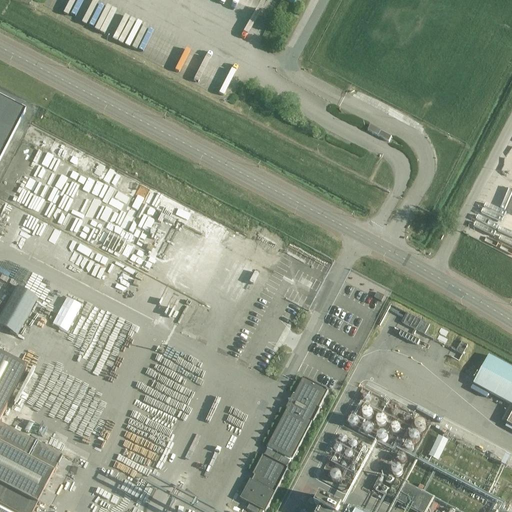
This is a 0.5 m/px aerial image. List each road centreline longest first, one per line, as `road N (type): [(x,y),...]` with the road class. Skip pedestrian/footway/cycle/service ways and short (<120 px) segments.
road 1 (tertiary): [(360,236),(0,48)]
road 2 (unclassified): [(275,396),(0,249)]
road 3 (unknown): [(153,331),(81,478),(89,511)]
road 4 (unclassified): [(275,396),(360,236)]
road 5 (unclassified): [(432,275),(511,123)]
road 6 (unknown): [(143,511),(209,361)]
road 7 (unclassified): [(212,511),(275,396)]
